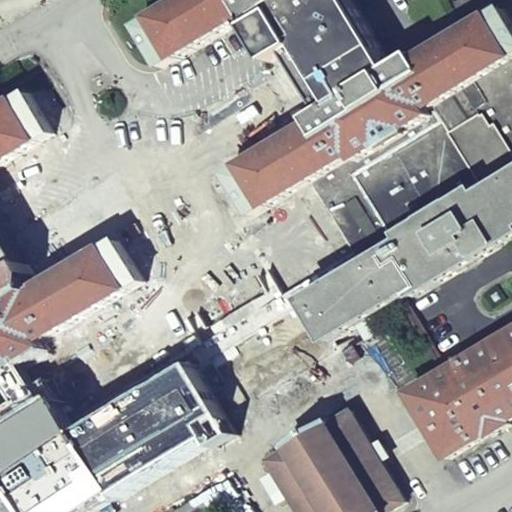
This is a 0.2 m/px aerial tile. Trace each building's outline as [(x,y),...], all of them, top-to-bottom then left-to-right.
[(188,0),(141,29),(167,70),(250,19),(254,25),(294,0),(188,0)] [(252,25),(283,76),(310,121),(394,70),(383,52),(383,49),(353,0),(294,0),(254,25),(252,25)] [(230,176),(254,216),(310,182),(356,155),(359,161),(434,116),(430,111),(511,61),(511,18),(507,10),(422,60),(419,56),(407,63),(405,59),(393,65),(395,69),(394,70),(310,121),(314,125),(230,176)] [(434,116),(478,191),(482,197),(511,178),(511,61),(430,111),(434,116)] [(0,378),(16,368),(49,348),(45,343),(64,332),(95,313),(146,282),(121,241),(37,293),(31,282),(6,297),(10,301),(1,306),(0,304),(0,168),(57,135),(33,94),(0,114),(0,378)] [(478,191),(434,116),(359,161),(356,155),(310,182),(362,269),(407,242),(404,236),(462,201),(478,191)] [(307,303),(330,343),(334,340),(359,326),(367,340),(374,336),(366,321),(415,292),(420,301),(511,246),(511,178),(482,197),(478,191),(462,201),(404,236),(407,242),(362,269),(307,303)] [(511,336),(414,396),(452,460),(493,436),(494,438),(511,426),(511,336)] [(0,446),(4,454),(0,456),(0,511),(106,511),(236,434),(192,361),(66,437),(35,385),(29,389),(16,368),(0,378),(0,446)] [(273,463),(302,511),(395,511),(409,504),(354,414),(334,425),(333,423),(292,448),(294,451),(273,463)]
